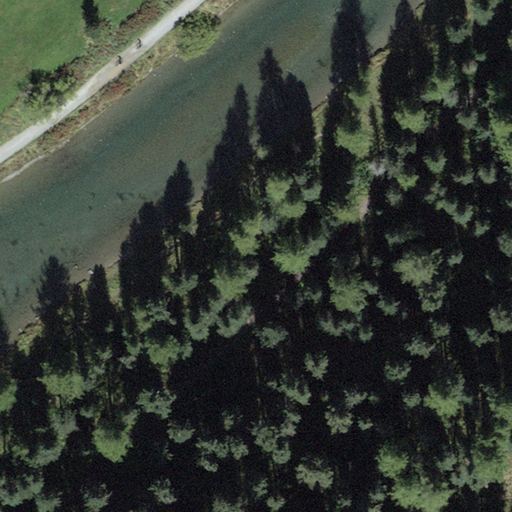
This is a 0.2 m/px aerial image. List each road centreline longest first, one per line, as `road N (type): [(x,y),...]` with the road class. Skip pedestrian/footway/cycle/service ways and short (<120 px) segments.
road 1 (track): [(49,511),(275,308),(475,97),(511,75)]
road 2 (track): [(0,164),(205,0)]
